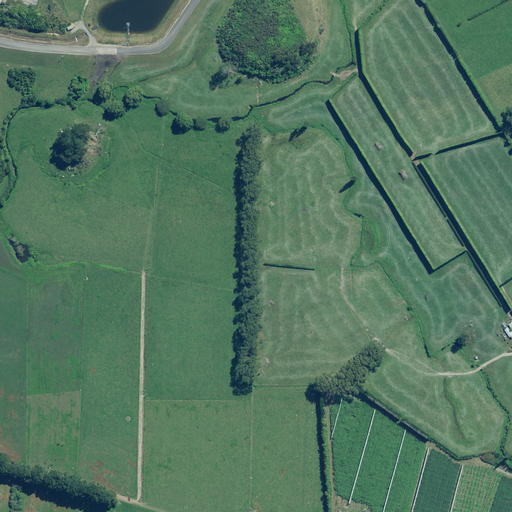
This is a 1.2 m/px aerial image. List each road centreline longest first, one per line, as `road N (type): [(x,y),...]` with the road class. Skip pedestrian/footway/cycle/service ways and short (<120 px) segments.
road 1 (track): [(143,272),(139,498),(0,459)]
road 2 (track): [(196,0),(167,40),(144,49),(0,41)]
